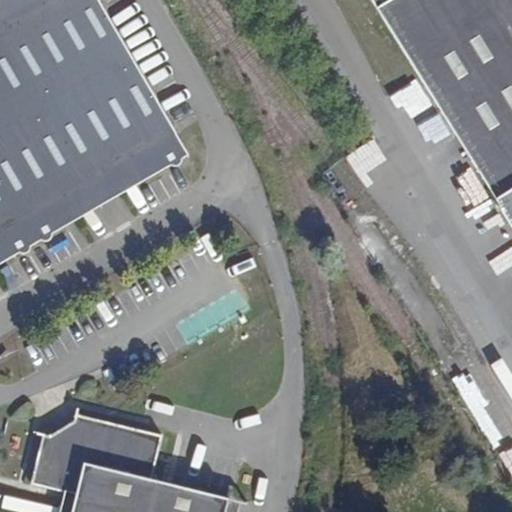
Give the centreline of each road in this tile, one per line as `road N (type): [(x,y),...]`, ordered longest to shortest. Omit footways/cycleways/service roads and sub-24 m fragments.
road 1 (unknown): [(511,321),(316,0)]
road 2 (unknown): [(0,380),(52,366),(226,271)]
road 3 (unknown): [(268,447),(148,413)]
